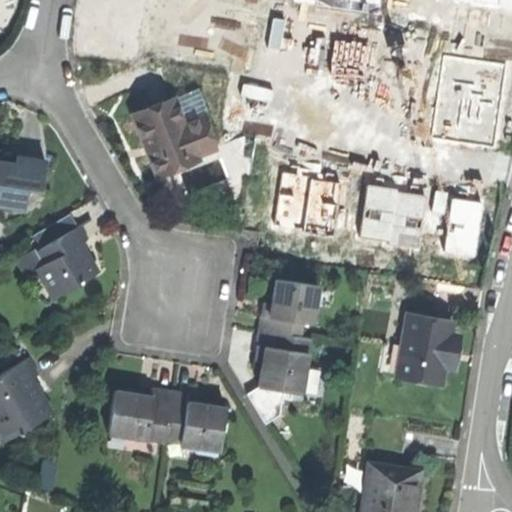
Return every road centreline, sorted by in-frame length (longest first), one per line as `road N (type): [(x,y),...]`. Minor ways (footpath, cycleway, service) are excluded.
road 1 (residential): [(35,56),(199,329)]
road 2 (residential): [(511,314),(482,511)]
